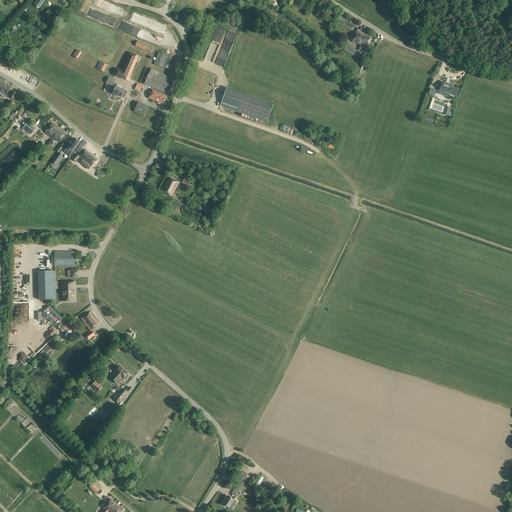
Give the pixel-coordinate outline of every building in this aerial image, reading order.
[(39,9),(45,0),(37,0),(34,5),(39,9)] [(49,0),(47,0),(44,7),(52,12),(56,4),(49,0)] [(319,16),(323,8),(319,6),(315,14),(319,16)] [(337,20),(349,24),(351,21),(349,20),(338,16),(337,20)] [(364,34),(361,33),(360,34),(356,32),(352,42),(361,45),(362,41),(363,39),(364,40),(364,39),(363,38),(364,34)] [(365,53),(371,36),(364,34),(363,38),(364,39),(364,40),(363,39),(362,41),(361,45),(359,51),(365,53)] [(153,47),(150,46),(137,41),(135,46),(147,52),(151,53),(153,47)] [(77,50),(73,56),(78,59),(82,53),(77,50)] [(120,69),(118,68),(115,76),(126,80),(128,80),(138,56),(127,52),(120,69)] [(164,68),(168,55),(158,52),(154,64),(164,68)] [(104,72),(107,65),(100,61),(96,68),(104,72)] [(167,95),(174,80),(151,69),(144,84),(167,95)] [(109,77),(106,84),(113,86),(116,80),(109,77)] [(0,95),(5,98),(6,95),(7,95),(11,88),(0,81),(0,95)] [(452,85),(442,82),(439,92),(446,94),(446,93),(457,97),(459,90),(451,87),(452,85)] [(134,90),(140,93),(143,86),(137,83),(134,90)] [(121,98),(124,90),(122,89),(122,88),(117,86),(116,87),(112,94),(121,98)] [(227,88),(220,106),(267,122),(273,104),(227,88)] [(434,97),(436,91),(430,88),(428,95),(434,97)] [(158,103),(158,104),(162,106),(167,96),(152,90),(148,98),(158,103)] [(144,117),(148,107),(138,102),(134,112),(144,117)] [(26,125),(23,128),(31,135),(36,129),(28,122),(26,125)] [(55,135),(54,135),(60,128),(52,123),(45,133),(53,138),(55,135)] [(66,133),(60,128),(54,135),(55,135),(53,138),(56,141),(57,140),(59,142),(66,133)] [(315,144),(333,149),(334,142),(322,139),(321,142),(316,140),(315,144)] [(80,144),(73,140),(66,150),(72,154),(80,144)] [(79,153),(84,145),(85,146),(87,143),(83,140),(76,151),(79,153)] [(97,160),(86,150),(80,157),(83,160),(80,163),(88,170),(97,160)] [(52,163),(55,165),(62,156),(59,153),(52,163)] [(75,162),(80,157),(76,154),(72,159),(75,162)] [(121,176),(117,184),(121,186),(123,182),(128,184),(130,181),(121,176)] [(168,177),(160,191),(172,197),(179,182),(168,177)] [(192,180),(185,177),(183,182),(189,186),(192,180)] [(75,267),(75,251),(55,251),(54,267),(75,267)] [(79,269),(67,270),(67,278),(79,278),(79,269)] [(56,300),(55,271),(39,271),(39,300),(56,300)] [(75,281),(61,281),(62,302),(76,302),(75,281)] [(107,315),(112,310),(107,305),(102,310),(107,315)] [(49,306),(42,314),(55,326),(63,318),(49,306)] [(82,319),(86,326),(90,331),(100,325),(91,313),(82,319)] [(89,340),(95,335),(92,331),(86,335),(89,340)] [(21,332),(9,332),(10,346),(16,345),(16,339),(15,339),(15,336),(21,335),(21,332)] [(40,344),(44,340),(39,335),(36,339),(40,344)] [(43,356),(44,354),(45,354),(53,347),(52,346),(54,344),(52,342),(50,344),(49,343),(42,351),(40,353),(43,356)] [(115,371),(109,377),(115,383),(117,384),(117,385),(118,384),(117,384),(116,383),(120,378),(124,382),(129,375),(119,366),(114,370),(115,371)] [(95,389),(98,392),(101,388),(98,386),(99,385),(94,381),(90,386),(95,390),(95,389)] [(127,393),(123,389),(117,396),(118,398),(115,401),(118,403),(127,393)] [(79,398),(75,394),(69,400),(74,404),(79,398)] [(6,409),(9,407),(10,408),(15,403),(10,398),(3,406),(6,409)] [(156,449),(150,446),(148,449),(152,451),(151,452),(154,454),(156,449)] [(248,475),(242,472),(240,475),(242,476),(240,480),(232,493),(237,496),(245,483),(244,482),(248,475)] [(264,477),(261,476),(256,484),(259,486),(264,477)] [(265,478),(259,487),(264,489),(269,481),(265,478)] [(95,494),(100,490),(93,483),(89,487),(95,494)] [(223,504),(229,508),(231,509),(236,501),(234,500),(228,496),(223,504)] [(101,511),(121,511),(124,509),(118,505),(115,503),(116,503),(110,498),(102,508),(104,509),(101,511)]
